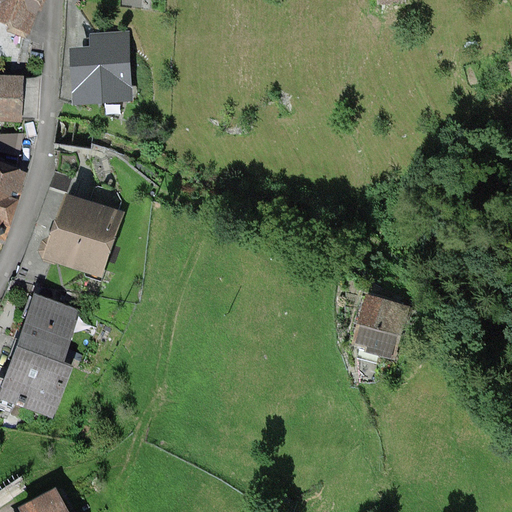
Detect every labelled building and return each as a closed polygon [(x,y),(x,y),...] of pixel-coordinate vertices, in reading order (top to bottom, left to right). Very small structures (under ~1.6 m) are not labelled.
[(0,0),(0,23),(25,33),(34,3),(35,0),(0,0)] [(80,54),(83,98),(127,95),(123,39),(99,41),(99,47),(100,52),(80,54)] [(32,117),(32,81),(0,80),(0,120),(16,121),(16,117),(32,117)] [(4,173),(0,171),(0,233),(18,178),(4,173)] [(92,204),(67,197),(54,236),(51,246),(43,251),(41,260),(44,267),(53,270),(60,266),(102,281),(124,214),(119,211),(122,202),(118,193),(110,190),(99,186),(92,204)] [(28,298),(32,299),(60,309),(67,291),(32,285),(28,298)] [(405,306),(370,296),(356,346),(391,356),(405,306)] [(60,309),(32,299),(16,343),(0,385),(0,402),(52,421),(70,370),(55,365),(74,314),(60,309)] [(99,322),(90,341),(104,347),(113,329),(99,322)] [(21,511),(58,511),(51,496),(21,511)]
